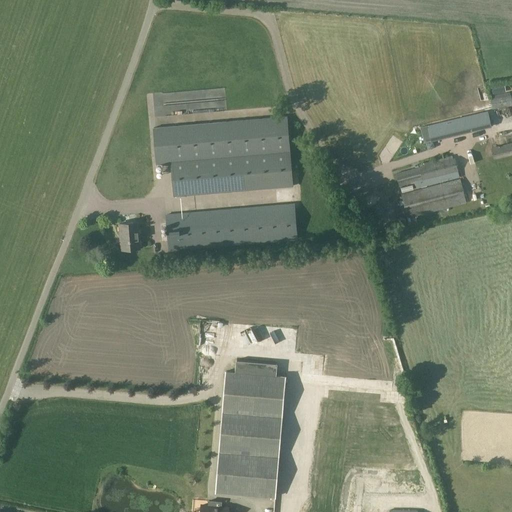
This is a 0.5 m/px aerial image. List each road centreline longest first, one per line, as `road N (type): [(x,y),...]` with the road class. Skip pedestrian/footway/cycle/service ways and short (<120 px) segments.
road 1 (track): [(493,133),(364,179),(341,176),(291,97),(267,16),(154,3)]
road 2 (unclassified): [(0,416),(154,0)]
